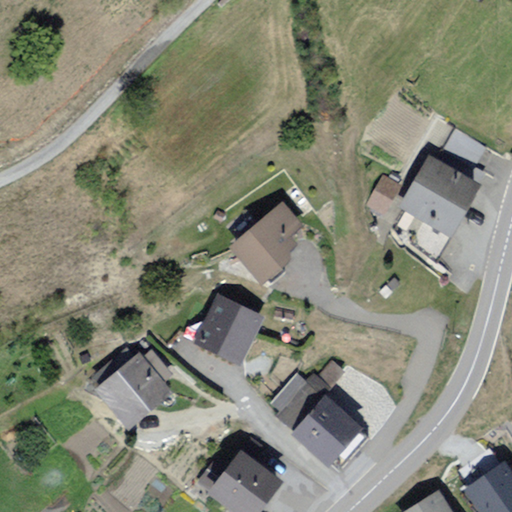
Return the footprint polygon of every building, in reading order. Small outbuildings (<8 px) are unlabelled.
[(437,159),(430,156),(402,206),(408,210),(397,229),(438,252),(450,232),(453,233),(480,185),(470,179),(487,147),(455,129),(437,159)] [(401,186),(379,176),(367,203),(388,212),(401,186)] [(304,227),(283,202),(234,244),(263,277),(294,251),(287,242),(304,227)] [(255,311),(216,294),(195,341),(243,363),(259,327),(250,323),(255,311)] [(171,393),(134,355),(98,389),(135,427),(171,393)] [(363,430),(324,398),(293,435),(332,467),(363,430)] [(263,511),(285,482),(241,451),(211,491),(240,511),(263,511)] [(511,511),(511,472),(504,460),(464,487),(480,511),(511,511)] [(451,511),(439,491),(402,511),(451,511)]
